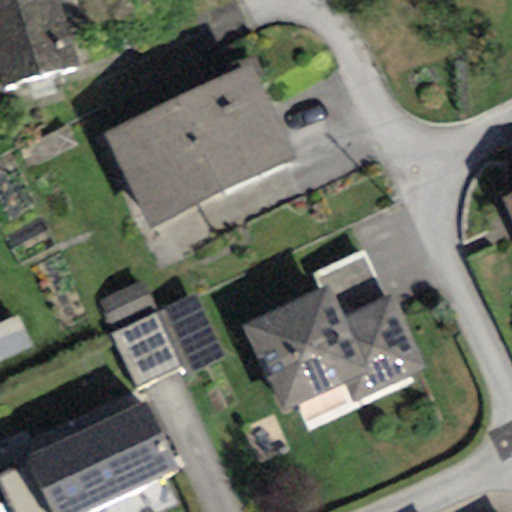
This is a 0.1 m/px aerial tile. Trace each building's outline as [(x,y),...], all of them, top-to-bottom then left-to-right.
[(0,0),(0,78),(2,84),(76,65),(58,0),(0,0)] [(251,63),(104,133),(151,229),(297,159),(251,63)] [(511,195),(503,200),(511,219),(511,195)] [(345,318),(385,299),(363,252),(312,276),(319,290),(330,286),(345,318)] [(143,279),(93,303),(106,330),(155,306),(143,279)] [(319,290),(241,327),(281,412),(345,382),(354,401),(423,369),(390,297),(385,299),(345,318),(330,286),(319,290)] [(196,293),(158,310),(186,374),(224,357),(196,293)] [(182,367),(158,314),(111,335),(135,388),(182,367)] [(85,511),(181,468),(149,398),(22,456),(26,463),(50,511),(85,511)] [(0,491),(10,511),(50,511),(26,463),(0,475),(0,491)]
